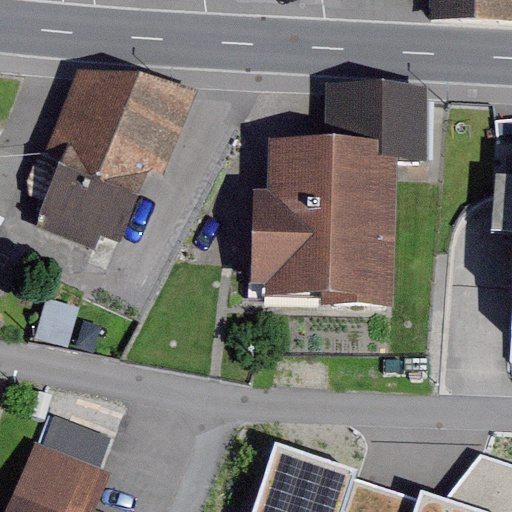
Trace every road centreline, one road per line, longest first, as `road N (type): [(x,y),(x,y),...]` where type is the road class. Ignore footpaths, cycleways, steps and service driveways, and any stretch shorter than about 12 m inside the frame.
road 1 (residential): [(511,412),(231,401),(0,354)]
road 2 (tertiary): [(0,20),(511,59)]
